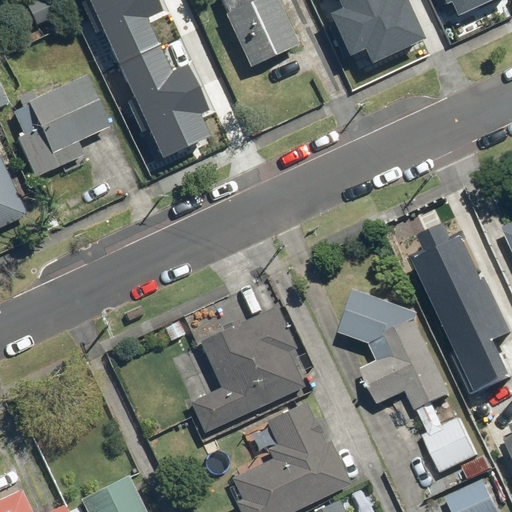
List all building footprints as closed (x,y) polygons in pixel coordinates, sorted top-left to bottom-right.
[(150,0),(155,9),(175,0),(150,0)] [(218,0),(226,17),(223,18),(249,72),(298,49),(274,0),(261,0),(256,2),(254,0),(218,0)] [(314,0),(325,22),(358,7),(355,1),(357,0),(314,0)] [(161,27),(107,52),(143,133),(176,118),(171,106),(193,96),(182,73),(195,68),(177,29),(164,35),(161,27)] [(0,80),(0,105),(9,102),(0,80)] [(16,141),(34,181),(83,159),(77,146),(108,131),(85,83),(84,80),(35,102),(32,95),(17,102),(21,111),(12,114),(23,138),(16,141)] [(0,230),(26,219),(0,162),(0,230)] [(511,224),(503,229),(511,247),(511,224)] [(419,313),(355,290),(339,334),(370,345),(377,361),(361,368),(378,406),(406,393),(415,412),(417,411),(428,434),(423,436),(441,474),(480,456),(461,417),(443,426),(432,404),(451,395),(442,376),(417,320),(419,313)] [(189,403),(203,434),(304,388),(288,354),(295,351),(275,308),(237,325),(235,320),(196,338),(219,389),(189,403)] [(233,504),(236,511),(295,511),(350,486),(329,442),(325,443),(313,418),(312,419),(304,403),(264,422),(275,445),(266,450),(271,460),(230,479),(240,501),(233,504)] [(142,511),(126,477),(77,502),(81,511),(142,511)] [(501,511),(484,477),(445,497),(452,511),(501,511)] [(0,511),(65,511),(63,506),(51,511),(29,511),(20,491),(0,499),(0,511)] [(343,511),(338,500),(311,511),(343,511)]
